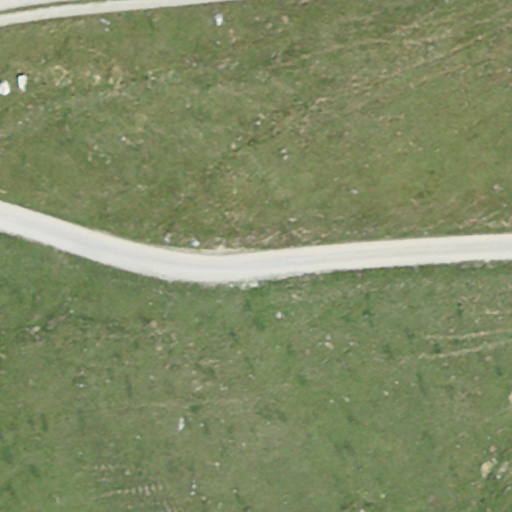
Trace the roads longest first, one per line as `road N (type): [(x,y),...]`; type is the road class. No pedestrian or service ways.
road 1 (track): [(0,230),(205,276),(511,255)]
road 2 (track): [(0,15),(130,0)]
